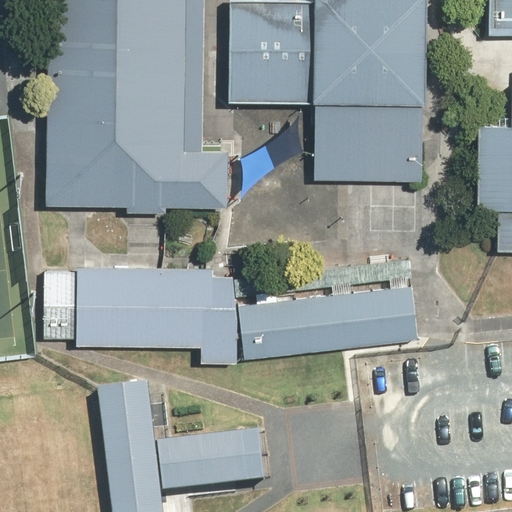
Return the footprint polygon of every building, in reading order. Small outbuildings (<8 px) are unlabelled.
[(51,0),(46,207),(126,208),(126,214),(166,215),(167,209),(224,210),(225,153),(201,153),(204,0),(51,0)] [(316,0),(317,4),(234,3),(232,105),(318,106),(317,180),(426,182),(428,0),(316,0)] [(511,88),(510,88),(510,130),(478,130),(478,214),(495,214),(495,252),(511,252),(511,0),(489,0),(489,35),(511,35),(511,88)] [(212,271),(43,270),(42,340),(75,340),(75,347),(198,348),(198,364),(237,364),(238,276),(212,276),(212,271)] [(412,289),(241,309),(247,361),(418,341),(412,289)] [(165,511),(151,385),(101,391),(114,511),(165,511)] [(263,431),(163,442),(168,493),(268,482),(263,431)] [(511,511),(511,497),(392,511),(511,511)]
